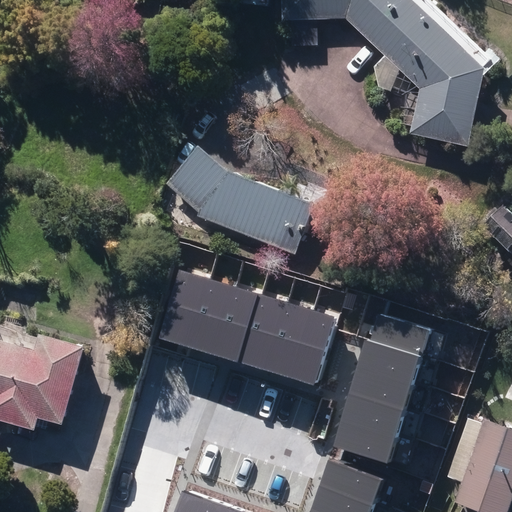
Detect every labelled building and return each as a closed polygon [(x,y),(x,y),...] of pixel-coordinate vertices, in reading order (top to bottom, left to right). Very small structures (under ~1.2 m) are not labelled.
[(411,133),(471,145),(487,67),(415,0),(283,0),(284,19),(298,19),(299,47),(317,46),(316,19),(346,18),(386,55),(376,66),(379,88),(419,96),(411,133)] [(214,223),(297,254),(316,202),(230,170),(201,146),(168,185),(214,223)] [(511,211),(505,205),(485,226),(511,252),(511,211)] [(208,279),(179,270),(158,339),(181,346),(187,348),(208,279)] [(235,287),(208,279),(187,348),(214,356),(235,287)] [(235,287),(214,356),(240,364),(261,295),(235,287)] [(288,303),(261,295),(240,364),(267,372),(288,303)] [(288,303),(267,372),(293,380),(313,310),(288,303)] [(337,317),(313,310),(293,380),(316,387),(337,317)] [(377,315),(370,339),(421,355),(428,330),(377,315)] [(0,416),(37,427),(41,414),(65,421),(87,344),(42,332),(37,347),(0,336),(0,416)] [(412,384),(421,355),(370,339),(365,338),(357,367),(412,384)] [(412,384),(357,367),(348,396),(404,412),(412,384)] [(396,438),(404,412),(348,396),(340,421),(396,438)] [(454,503),(481,511),(508,511),(511,502),(511,426),(486,417),(484,424),(470,419),(454,464),(467,468),(454,503)] [(396,438),(340,421),(332,447),(389,463),(396,438)] [(383,479),(328,460),(319,486),(373,505),(383,479)] [(370,511),(373,505),(319,486),(309,511),(370,511)] [(237,511),(182,491),(174,511),(237,511)]
